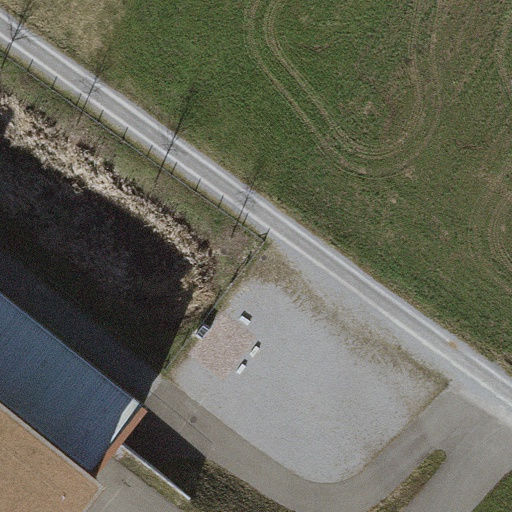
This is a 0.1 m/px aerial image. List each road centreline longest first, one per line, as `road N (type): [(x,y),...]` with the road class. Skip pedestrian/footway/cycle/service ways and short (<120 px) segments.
road 1 (track): [(0,21),(511,390)]
road 2 (track): [(485,371),(361,497),(302,497),(0,265)]
